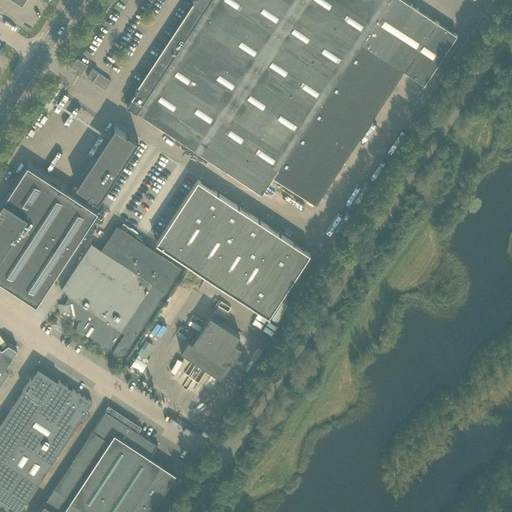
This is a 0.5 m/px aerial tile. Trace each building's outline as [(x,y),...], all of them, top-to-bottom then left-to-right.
[(192,0),(193,4),(138,87),(135,88),(136,92),(127,105),(137,112),(137,111),(261,193),(272,176),(315,204),(403,70),(424,84),(457,34),(404,0),(192,0)] [(71,67),(82,74),(88,65),(77,58),(71,67)] [(87,76),(93,80),(98,72),(92,68),(87,76)] [(93,82),(105,90),(111,81),(99,73),(93,82)] [(72,189),(69,192),(71,194),(83,202),(88,195),(98,201),(138,140),(131,135),(128,133),(127,134),(125,133),(121,130),(115,126),(114,127),(117,129),(116,130),(114,133),(111,132),(80,180),(82,182),(79,187),(76,192),(72,189)] [(0,281),(36,305),(98,211),(83,202),(71,194),(69,192),(27,165),(0,206),(0,281)] [(310,253),(198,179),(156,242),(268,316),(310,253)] [(64,304),(58,305),(60,318),(75,315),(81,318),(81,320),(74,331),(83,337),(85,333),(100,343),(101,348),(106,347),(107,352),(113,351),(114,356),(124,354),(182,267),(150,247),(152,244),(147,241),(145,243),(117,225),(101,249),(92,243),(61,289),(68,294),(68,296),(69,296),(64,304)] [(214,313),(224,319),(231,307),(221,301),(214,313)] [(234,343),(240,335),(210,315),(192,342),(188,340),(180,352),(221,379),(242,348),(234,343)] [(132,364),(142,369),(158,344),(148,338),(132,364)] [(0,375),(7,364),(8,364),(13,356),(17,349),(9,344),(1,348),(0,347),(0,375)] [(38,484),(92,402),(38,366),(0,423),(0,485),(26,502),(38,484)] [(150,511),(170,482),(155,473),(161,464),(149,456),(157,445),(106,411),(93,431),(92,430),(54,488),(38,511),(150,511)]
